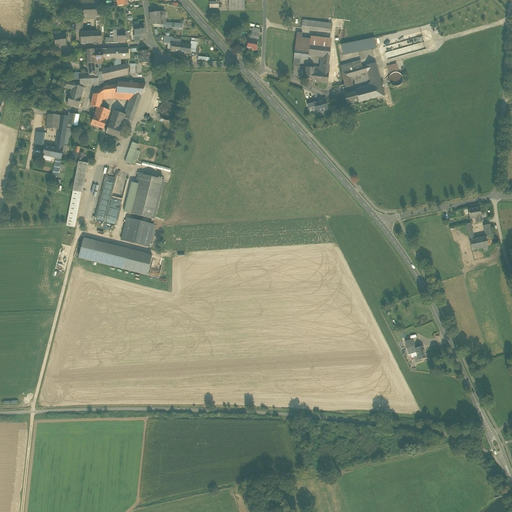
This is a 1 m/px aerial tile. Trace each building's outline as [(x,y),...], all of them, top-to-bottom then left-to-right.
[(229,1),(229,11),(245,10),(245,0),(229,1)] [(100,17),(100,5),(77,6),(76,18),(82,18),(96,17),(100,17)] [(163,27),(164,27),(164,23),(164,20),(164,12),(160,12),(150,13),(151,24),(154,24),(163,26),(163,27)] [(307,21),(306,29),(326,31),(327,23),(307,21)] [(144,34),(143,25),(134,26),(135,35),(142,34),(144,34)] [(80,33),(81,44),(93,44),(93,43),(93,32),(82,33),(80,33)] [(102,43),(101,32),(96,32),(93,32),(93,43),(102,43)] [(54,36),(55,47),(67,46),(66,34),(54,36)] [(311,36),(310,40),(309,45),(330,48),(331,39),(311,36)] [(310,40),(302,39),(296,38),(295,49),(308,51),(309,45),(310,40)] [(341,45),(342,52),(375,45),(374,39),(341,45)] [(251,50),(256,51),(258,41),(257,41),(249,40),(248,40),(247,47),(251,48),(251,50)] [(180,44),(176,43),(172,43),(172,44),(171,50),(171,51),(179,52),(180,44)] [(191,46),(186,45),(185,45),(180,44),(179,52),(190,53),(190,52),(191,46)] [(295,49),(294,58),(300,59),(307,60),(308,60),(308,55),(321,57),(320,67),(307,66),(307,68),(314,69),(314,71),(321,72),(322,65),(328,66),(330,48),(309,45),(308,51),(295,49)] [(376,49),(375,45),(342,52),(343,55),(376,49)] [(113,60),(121,60),(128,59),(129,59),(128,48),(107,49),(103,49),(104,60),(105,60),(109,60),(110,60),(113,60)] [(104,64),(104,60),(103,49),(94,50),(94,64),(101,64),(104,64)] [(140,52),(140,63),(149,63),(148,51),(140,52)] [(351,64),(352,70),(362,67),(360,61),(351,64)] [(358,102),(358,103),(384,96),(375,63),(366,66),(368,72),(371,83),(368,84),(369,89),(370,89),(356,93),(358,101),(358,102)] [(88,64),(89,68),(98,69),(98,73),(101,72),(101,70),(102,70),(101,64),(94,64),(88,64)] [(128,75),(129,64),(128,64),(121,66),(114,67),(102,70),(101,70),(101,72),(98,73),(89,73),(89,75),(94,75),(95,76),(98,76),(98,82),(103,81),(107,80),(109,79),(118,77),(120,76),(120,77),(128,75)] [(341,67),(341,73),(352,70),(351,64),(341,67)] [(387,65),(389,73),(398,71),(397,64),(387,65)] [(329,66),(328,66),(322,65),(321,72),(314,71),(313,80),(312,80),(312,82),(328,84),(330,66),(329,66)] [(363,67),(362,67),(352,70),(341,73),(344,84),(342,85),(343,89),(353,86),(350,77),(364,73),(363,67)] [(305,79),(312,80),(313,80),(314,71),(314,69),(307,68),(306,68),(305,79)] [(394,87),(398,86),(401,84),(403,81),(402,77),(400,74),(397,72),(393,73),(390,75),(389,78),(389,82),(391,85),(394,87)] [(85,85),(90,84),(89,75),(89,73),(80,74),(80,79),(80,83),(73,83),(73,85),(78,86),(78,85),(85,85)] [(90,84),(93,84),(98,82),(98,76),(95,76),(94,75),(89,75),(90,84)] [(81,98),(84,88),(78,86),(73,85),(73,83),(65,81),(64,88),(71,89),(70,95),(81,98)] [(116,94),(132,95),(141,97),(145,85),(118,82),(116,94)] [(100,108),(102,100),(103,95),(115,94),(117,85),(105,87),(93,95),(91,106),(98,108),(100,108)] [(344,95),(347,105),(358,102),(358,101),(356,93),(356,92),(344,95)] [(116,94),(115,94),(114,99),(128,101),(124,114),(126,115),(126,113),(127,110),(132,95),(116,94)] [(67,105),(79,108),(81,98),(70,95),(67,105)] [(134,116),(141,97),(132,95),(127,110),(126,113),(134,116)] [(306,101),(308,108),(315,106),(314,103),(315,103),(314,99),(306,101)] [(315,106),(317,112),(320,111),(321,112),(323,111),(324,110),(327,109),(325,100),(321,101),(318,102),(315,103),(314,103),(315,106)] [(165,120),(169,121),(174,118),(176,114),(176,110),(174,106),(170,103),(166,103),(161,105),(159,109),(159,114),(161,118),(165,120)] [(109,112),(100,108),(98,108),(94,117),(106,121),(110,112),(109,112)] [(109,124),(121,128),(123,125),(125,119),(132,122),(134,116),(126,113),(126,115),(124,114),(114,111),(109,124)] [(69,117),(67,124),(72,125),(78,126),(80,115),(74,114),(69,113),(69,117)] [(46,128),(58,130),(60,116),(48,115),(46,128)] [(58,130),(66,131),(67,128),(67,124),(69,117),(60,116),(58,130)] [(91,125),(103,129),(106,121),(94,117),(91,125)] [(106,134),(118,138),(121,128),(109,124),(106,134)] [(67,154),(72,128),(67,128),(66,131),(65,137),(65,140),(62,153),(67,154)] [(55,148),(57,148),(59,136),(65,137),(66,131),(58,130),(55,148)] [(35,145),(44,146),(45,133),(36,132),(35,145)] [(53,158),(56,158),(61,160),(62,153),(65,140),(65,137),(59,136),(57,148),(55,148),(53,158)] [(52,158),(53,158),(55,148),(45,146),(43,156),(52,158)] [(131,165),(136,150),(130,148),(125,162),(131,165)] [(140,152),(136,150),(131,165),(134,166),(140,152)] [(60,164),(61,160),(56,158),(55,163),(52,176),(58,177),(60,164)] [(81,193),(82,193),(88,164),(82,162),(78,162),(73,191),(81,193)] [(163,166),(142,162),(141,166),(170,171),(170,169),(163,168),(163,166)] [(138,174),(136,184),(138,185),(130,214),(154,220),(164,181),(142,175),(138,174)] [(124,212),(130,214),(138,185),(136,184),(131,183),(124,212)] [(66,226),(75,228),(81,193),(73,191),(66,226)] [(476,218),(477,223),(482,222),(479,207),(467,209),(469,219),(476,218)] [(127,218),(122,240),(148,247),(154,225),(127,218)] [(483,226),(486,237),(492,236),(490,224),(483,226)] [(486,237),(474,239),(470,240),(472,251),(487,247),(488,247),(486,237)] [(78,258),(147,275),(152,255),(83,238),(78,258)] [(405,342),(407,348),(414,346),(412,339),(405,342)] [(410,354),(416,353),(415,349),(414,346),(407,348),(406,348),(408,355),(410,354)] [(426,358),(423,346),(415,349),(416,353),(417,356),(418,360),(421,360),(426,358)]
